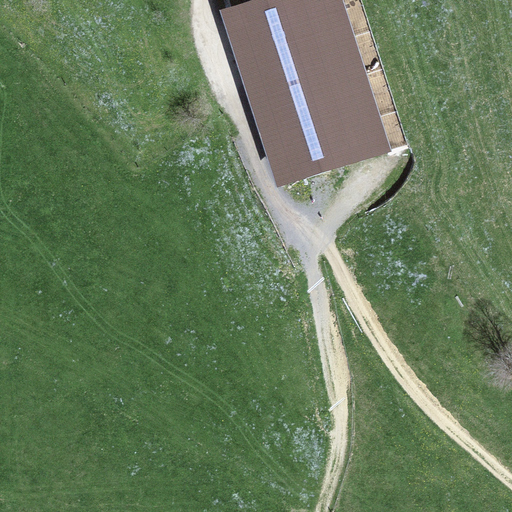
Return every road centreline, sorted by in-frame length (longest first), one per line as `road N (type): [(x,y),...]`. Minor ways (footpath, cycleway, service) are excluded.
road 1 (track): [(229,128),(328,285),(404,384),(511,486)]
road 2 (track): [(305,511),(229,128)]
road 3 (track): [(229,128),(196,0)]
